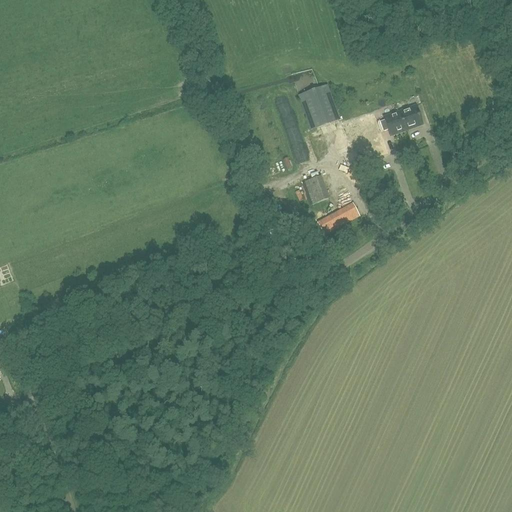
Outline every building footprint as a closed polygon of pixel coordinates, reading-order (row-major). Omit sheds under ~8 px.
[(327,86),(299,96),(311,130),(339,120),(327,86)] [(399,113),(405,130),(421,125),(415,107),(399,113)] [(389,136),(405,130),(399,113),(383,119),(384,121),(376,124),(373,115),(343,125),(357,164),(387,154),(380,133),(387,130),(389,136)] [(324,177),(307,182),(315,205),(331,199),(324,177)] [(352,205),(343,210),(350,222),(359,217),(352,205)] [(281,231),(289,231),(289,219),(280,219),(281,231)]
